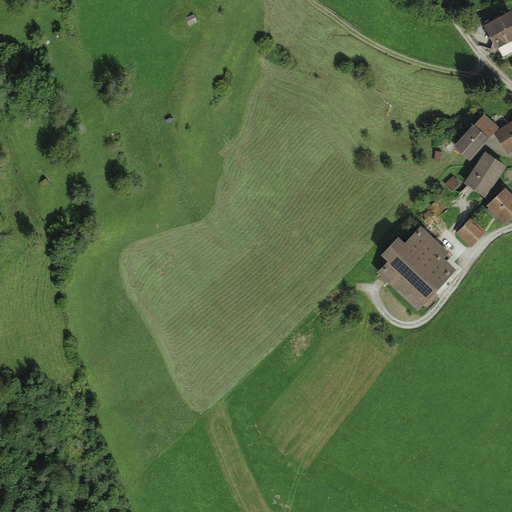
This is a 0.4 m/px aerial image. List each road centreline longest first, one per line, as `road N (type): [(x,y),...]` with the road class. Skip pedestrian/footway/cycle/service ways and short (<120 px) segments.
road 1 (track): [(511,90),(415,66),(351,35),(304,0)]
road 2 (residential): [(511,231),(499,234),(435,317),(413,327),(394,323),(368,290)]
